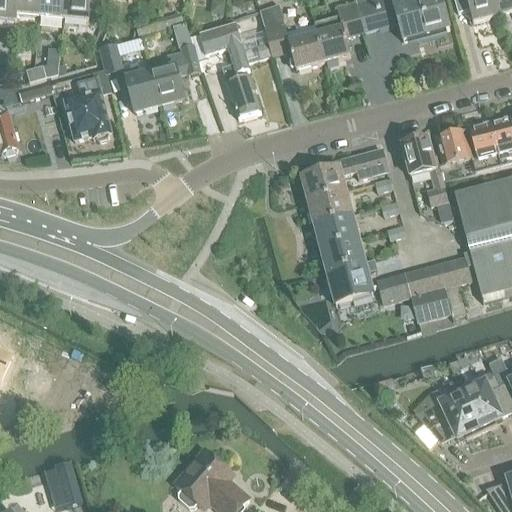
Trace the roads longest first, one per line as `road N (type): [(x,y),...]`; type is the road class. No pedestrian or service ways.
road 1 (secondary): [(0,248),(80,277),(213,347),(423,511)]
road 2 (secondary): [(456,511),(338,408),(225,326),(60,240)]
road 3 (residential): [(511,89),(221,166),(175,198)]
road 4 (residential): [(175,198),(154,177),(139,175),(0,185)]
road 5 (residential): [(175,198),(131,233),(60,240)]
